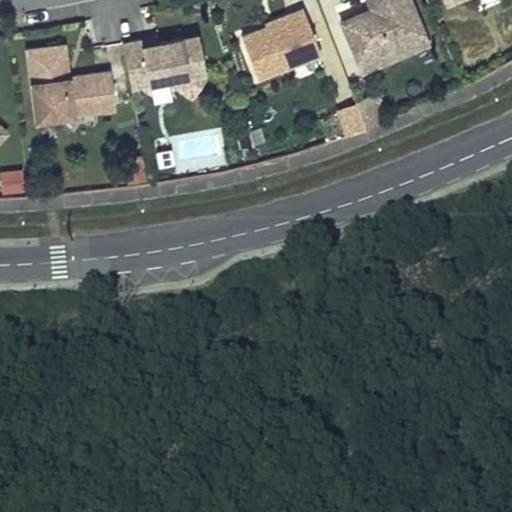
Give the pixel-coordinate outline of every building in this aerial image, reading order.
[(408,0),(371,0),(374,6),(355,15),(353,10),(337,16),(354,57),(421,28),(408,0)] [(365,0),(367,4),(353,10),(355,15),(374,6),(371,0),(365,0)] [(264,23),(238,33),(255,74),(317,49),(300,5),(284,11),(285,14),(264,23)] [(284,11),(263,20),(264,23),(285,14),(284,11)] [(421,28),(354,57),(359,68),(425,39),(421,28)] [(163,77),(176,86),(184,73),(186,72),(179,35),(156,40),(139,43),(138,38),(120,41),(128,85),(147,82),(147,80),(163,77)] [(24,46),(33,115),(113,105),(108,67),(74,72),(74,76),(66,77),(66,73),(62,41),(24,46)] [(382,116),(372,91),(353,98),(363,124),(382,116)] [(251,142),(245,123),(234,125),(239,145),(251,142)] [(215,135),(177,140),(179,160),(218,155),(215,135)] [(145,154),(126,155),(127,179),(145,179),(145,154)] [(0,191),(24,189),(22,167),(0,168),(0,191)]
